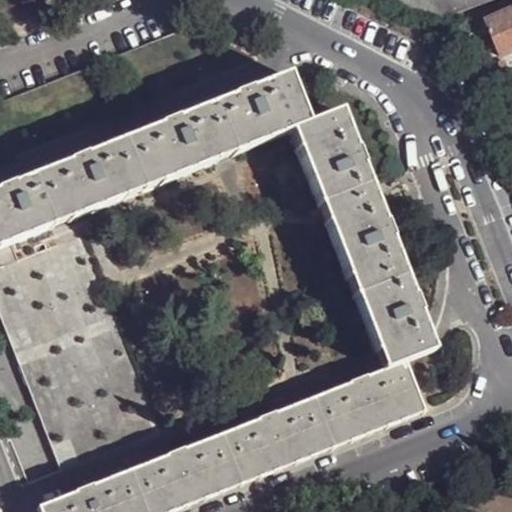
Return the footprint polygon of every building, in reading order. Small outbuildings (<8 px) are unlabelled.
[(389,0),(434,22),(433,0),(389,0)] [(433,0),(434,22),(498,0),(433,0)] [(511,11),(487,22),(502,56),(511,51),(511,11)] [(0,159),(229,64),(211,18),(0,102),(0,159)] [(490,45),(485,32),(475,37),(480,49),(490,45)] [(511,87),(511,84),(511,83),(511,79),(504,61),(488,67),(510,122),(511,121),(511,87)] [(304,126),(285,76),(0,190),(0,247),(288,132),(304,126)] [(432,350),(338,114),(304,126),(288,132),(382,370),(402,363),(432,350)] [(160,429),(81,236),(0,266),(0,317),(60,468),(160,429)] [(172,511),(420,413),(402,363),(382,370),(35,510),(36,511),(172,511)]
